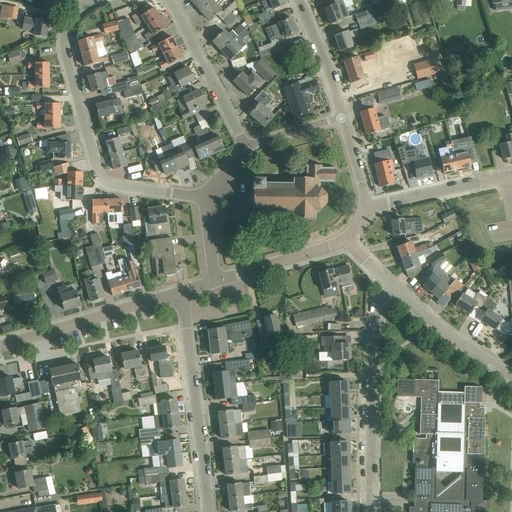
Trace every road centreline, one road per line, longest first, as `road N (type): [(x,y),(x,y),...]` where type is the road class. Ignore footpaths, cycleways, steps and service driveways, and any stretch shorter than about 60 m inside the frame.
road 1 (residential): [(209,196),(112,186),(98,176),(64,51),(83,8)]
road 2 (residential): [(372,511),(376,313),(396,287)]
road 3 (residential): [(208,511),(182,291)]
road 4 (unclassified): [(0,346),(182,291)]
road 5 (residential): [(244,145),(165,0)]
road 6 (unclassified): [(367,205),(511,177)]
road 7 (unclassified): [(511,376),(396,287)]
road 8 (unclassified): [(214,280),(346,241)]
road 9 (residential): [(341,119),(298,0)]
